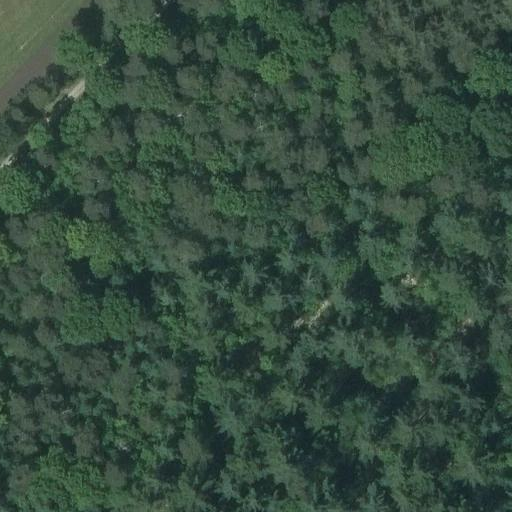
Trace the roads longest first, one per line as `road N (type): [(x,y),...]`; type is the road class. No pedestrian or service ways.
road 1 (track): [(511,204),(209,269),(183,285),(188,376),(220,511)]
road 2 (track): [(0,170),(167,0)]
